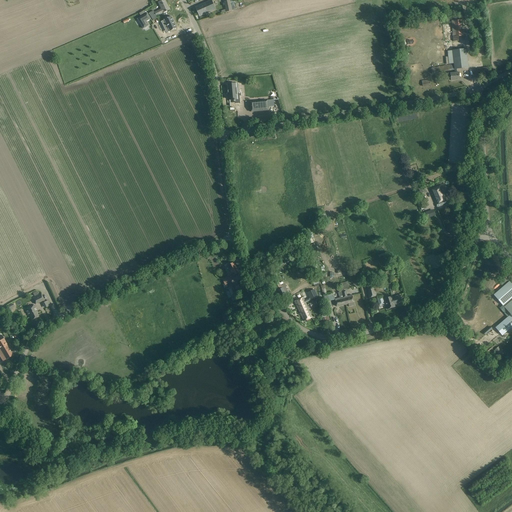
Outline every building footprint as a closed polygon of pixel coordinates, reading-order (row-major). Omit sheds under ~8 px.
[(167,5),(164,0),(163,0),(158,2),(162,9),(154,13),(153,11),(149,13),(153,20),(158,17),(157,16),(163,12),(163,13),(170,10),(167,5)] [(215,10),(211,0),(195,7),(199,17),(215,10)] [(147,13),(138,19),(143,29),(149,26),(146,21),(148,20),(151,19),(147,13)] [(169,16),(162,20),(167,31),(174,28),(169,16)] [(463,32),(462,20),(451,21),(453,42),(459,41),(458,36),(465,36),(465,32),(463,32)] [(468,68),(466,49),(453,50),(455,64),(431,68),(432,74),(455,70),(455,73),(451,73),(451,81),(460,80),(459,73),(458,69),(468,68)] [(490,73),(488,66),(477,68),(478,75),(490,73)] [(225,86),(224,86),(224,87),(225,86),(226,94),(225,94),(225,95),(227,94),(228,101),(231,101),(232,103),(233,103),(232,101),(235,100),(235,95),(237,94),(236,88),(237,88),(236,88),(236,85),(237,85),(233,85),(225,86)] [(269,110),(268,100),(250,102),(251,112),(269,110)] [(466,186),(461,188),(462,190),(463,192),(471,188),(472,190),(474,189),(472,184),(472,183),(468,173),(464,175),(466,180),(468,185),(466,186)] [(427,193),(425,186),(415,190),(418,196),(427,193)] [(447,204),(440,187),(431,191),(438,208),(447,204)] [(239,273),(234,262),(228,266),(233,276),(239,273)] [(232,283),(229,276),(222,279),(225,285),(232,283)] [(509,281),(494,295),(505,309),(511,302),(511,284),(511,283),(509,281)] [(348,282),(340,284),(341,287),(340,287),(341,290),(346,289),(350,288),(348,282)] [(282,288),(279,290),(283,297),(289,294),(285,284),(281,286),(281,287),(282,288)] [(238,296),(235,286),(228,289),(231,298),(238,296)] [(340,298),(335,299),(337,306),(345,305),(343,298),(342,292),(341,290),(340,287),(338,287),(339,292),(338,293),(339,296),(340,298)] [(310,298),(305,301),(306,302),(311,300),(318,297),(314,290),(308,293),(310,298)] [(376,290),(367,292),(369,298),(370,298),(377,296),(376,290)] [(346,291),(342,292),(343,298),(345,305),(349,304),(349,306),(355,305),(352,295),(347,296),(346,291)] [(45,301),(41,294),(32,298),(33,301),(35,305),(41,302),(42,303),(45,301)] [(400,295),(393,298),(396,306),(403,304),(400,295)] [(295,301),(299,309),(307,305),(306,302),(305,301),(304,297),(295,301)] [(393,298),(392,298),(392,297),(384,299),(385,303),(386,303),(388,310),(395,307),(396,306),(393,298)] [(507,318),(496,328),(503,335),(509,330),(511,332),(511,331),(511,302),(505,309),(511,315),(507,318)] [(38,313),(34,305),(25,309),(29,317),(30,316),(31,320),(39,317),(37,313),(38,313)] [(312,318),(307,305),(299,309),(304,321),(312,318)] [(5,342),(1,335),(0,336),(0,348),(0,349),(0,358),(2,362),(13,355),(5,342)] [(254,354),(245,356),(248,371),(258,370),(256,359),(255,359),(254,354)]
